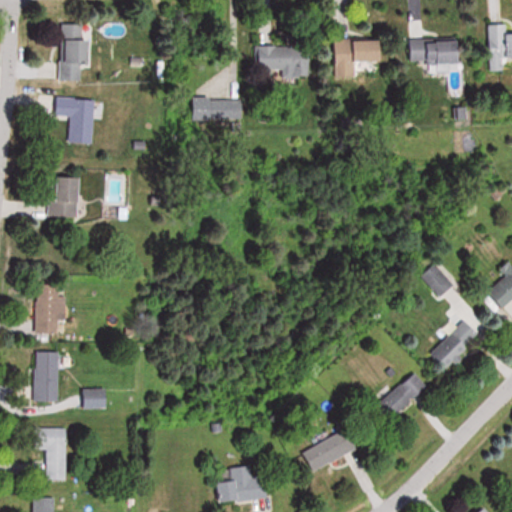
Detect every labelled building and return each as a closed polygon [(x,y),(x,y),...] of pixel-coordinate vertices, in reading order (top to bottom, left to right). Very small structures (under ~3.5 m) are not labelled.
[(85,63),(96,63),(96,39),(87,39),(87,23),(65,23),(65,80),(85,80),(85,63)] [(511,33),(499,34),(499,24),(482,24),(482,65),(511,64),(511,33)] [(368,62),(368,40),(325,41),(326,78),(347,78),(346,62),(368,62)] [(401,64),(449,64),(449,40),(401,40),(401,64)] [(301,46),(248,46),(248,70),(280,70),(280,78),(301,78),(301,46)] [(74,118),(73,144),(97,145),(99,100),(60,98),(59,117),(74,118)] [(51,218),(85,218),(86,178),(52,177),(51,218)] [(511,298),(511,264),(507,270),(501,263),(492,270),(498,277),(479,295),(496,313),(511,298)] [(39,333),(66,333),(66,285),(39,285),(39,333)] [(439,372),(474,337),(458,321),(423,357),(439,372)] [(37,352),(37,402),(61,402),(61,352),(37,352)] [(366,406),(379,423),(422,391),(410,374),(366,406)] [(83,409),(110,409),(110,389),(83,389),(83,409)] [(69,429),(45,429),(44,481),(69,481),(69,429)] [(295,453),(304,473),(349,452),(340,432),(295,453)] [(211,504),(259,500),(256,466),(224,469),(225,482),(209,483),(211,504)] [(56,511),(57,499),(33,499),(33,511),(56,511)]
